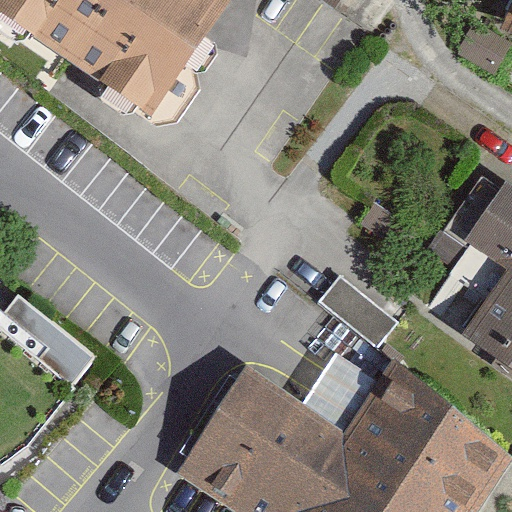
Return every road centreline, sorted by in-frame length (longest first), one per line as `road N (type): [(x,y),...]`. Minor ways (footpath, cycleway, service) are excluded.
road 1 (residential): [(121,511),(319,196)]
road 2 (unclassified): [(319,196),(418,65)]
